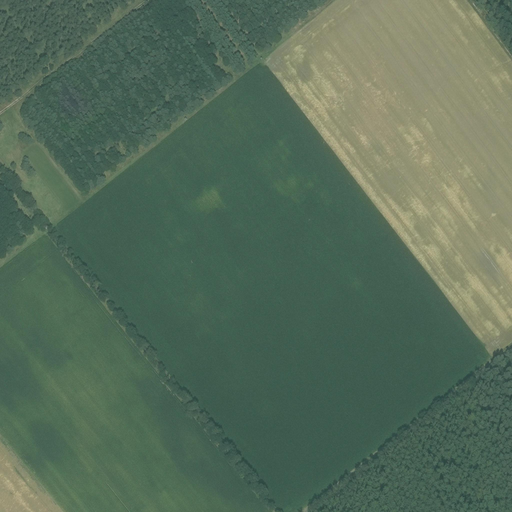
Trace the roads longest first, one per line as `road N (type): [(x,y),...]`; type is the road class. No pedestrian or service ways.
road 1 (track): [(511,53),(471,0),(150,0),(0,113)]
road 2 (track): [(304,511),(511,347)]
